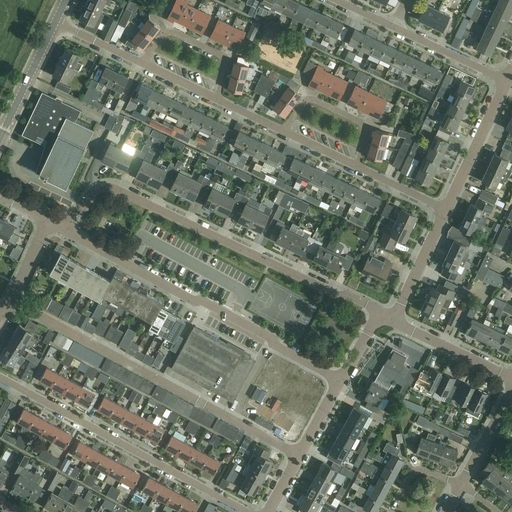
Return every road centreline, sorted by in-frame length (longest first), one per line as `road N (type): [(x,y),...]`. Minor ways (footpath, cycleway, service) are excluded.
road 1 (residential): [(378,312),(107,186),(91,192),(64,229)]
road 2 (residential): [(297,455),(8,299)]
road 3 (residential): [(64,229),(341,381)]
road 4 (residential): [(0,377),(245,511)]
road 5 (residential): [(141,63),(170,32),(220,54),(218,100)]
road 6 (residential): [(282,131),(314,100),(365,128),(357,167)]
road 7 (residential): [(445,209),(505,80)]
road 8 (unknown): [(310,433),(248,401),(268,336)]
road 9 (residential): [(511,376),(391,319)]
road 10 (tertiary): [(56,22),(0,140)]
road 11 (residential): [(393,27),(505,80)]
road 12 (residential): [(391,319),(445,209)]
